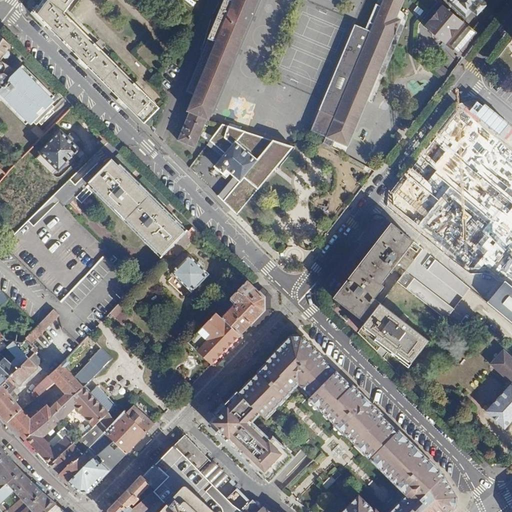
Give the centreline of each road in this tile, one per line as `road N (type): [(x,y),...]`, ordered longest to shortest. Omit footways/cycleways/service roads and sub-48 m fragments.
road 1 (residential): [(295,296),(1,12)]
road 2 (residential): [(490,505),(460,461),(295,296)]
road 3 (residential): [(295,296),(179,419)]
road 4 (residential): [(463,81),(372,201)]
road 5 (residential): [(372,201),(487,295)]
road 6 (residential): [(179,419),(286,511)]
road 7 (residential): [(179,419),(90,511)]
road 8 (residential): [(372,201),(295,296)]
